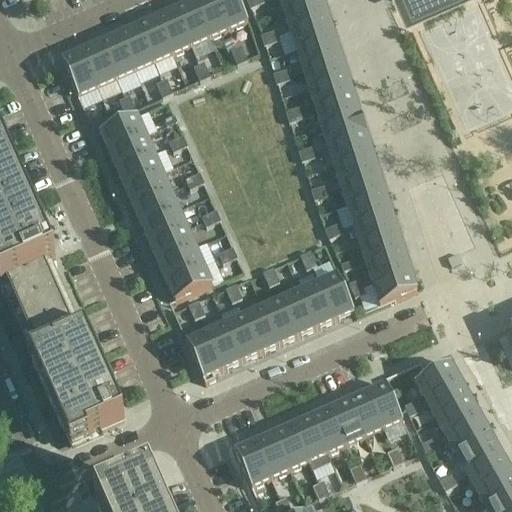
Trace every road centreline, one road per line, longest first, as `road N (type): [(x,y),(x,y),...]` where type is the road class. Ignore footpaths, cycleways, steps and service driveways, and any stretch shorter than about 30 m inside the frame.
road 1 (residential): [(175,432),(11,57)]
road 2 (residential): [(175,432),(428,321)]
road 3 (residential): [(175,432),(46,489)]
road 4 (residential): [(11,57),(133,0)]
